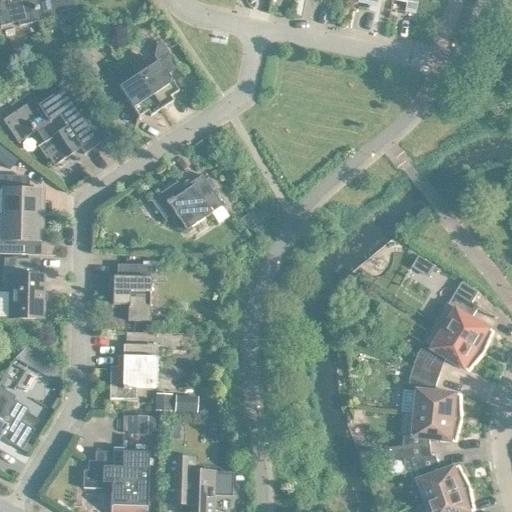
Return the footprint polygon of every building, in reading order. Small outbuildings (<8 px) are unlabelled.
[(42,15),(37,0),(0,0),(0,8),(3,21),(20,16),(21,20),(42,15)] [(37,0),(42,15),(62,10),(61,6),(78,2),(77,0),(37,0)] [(408,0),(407,6),(418,8),(419,0),(408,0)] [(159,56),(141,68),(164,103),(176,95),(173,91),(182,85),(171,68),(181,62),(164,37),(159,40),(156,51),(159,56)] [(164,103),(141,68),(122,81),(118,76),(107,74),(102,78),(119,103),(130,95),(141,112),(150,106),(153,111),(164,103)] [(5,114),(21,138),(40,125),(46,136),(40,140),(49,154),(51,152),(56,160),(82,143),(86,149),(112,132),(75,77),(42,99),(38,93),(5,114)] [(1,138),(0,138),(0,153),(12,164),(20,154),(1,138)] [(0,183),(6,183),(5,209),(45,210),(46,184),(24,184),(24,170),(0,169),(0,183)] [(154,195),(167,214),(177,207),(188,225),(224,201),(225,202),(226,202),(204,169),(184,183),(179,175),(178,175),(179,177),(152,195),(152,196),(154,195)] [(5,209),(0,208),(0,248),(22,249),(22,236),(44,236),(45,210),(5,209)] [(11,312),(46,313),(47,269),(18,269),(19,253),(7,252),(6,284),(8,287),(12,287),(11,312)] [(115,299),(131,299),(130,315),(152,316),(154,260),(120,259),(119,271),(116,271),(115,299)] [(437,317),(488,348),(497,326),(475,313),(482,301),(475,297),(481,287),(465,277),(459,287),(452,299),(449,297),(437,317)] [(417,360),(443,369),(448,356),(450,352),(472,366),(488,348),(437,317),(425,337),(427,339),(422,348),(417,360)] [(112,393),(138,394),(139,382),(159,382),(160,340),(126,339),(125,362),(113,361),(112,393)] [(422,386),(419,408),(466,413),(465,389),(438,387),(439,382),(443,369),(417,360),(413,373),(412,385),(422,386)] [(0,380),(0,435),(3,431),(24,444),(37,424),(23,416),(31,403),(16,394),(18,391),(0,380)] [(158,388),(158,405),(174,405),(174,389),(158,388)] [(178,391),(177,407),(200,408),(201,392),(178,391)] [(59,393),(53,402),(58,405),(64,396),(59,393)] [(406,441),(407,455),(435,451),(433,438),(433,433),(460,436),(466,413),(419,408),(417,430),(407,429),(406,441)] [(129,411),(129,429),(150,429),(150,411),(129,411)] [(181,414),(168,413),(168,432),(181,433),(181,414)] [(113,506),(149,507),(151,447),(97,446),(97,455),(90,455),(90,465),(85,465),(85,482),(105,483),(105,477),(114,477),(113,506)] [(429,497),(474,481),(462,460),(444,467),(439,451),(435,452),(435,451),(407,455),(409,468),(413,479),(422,476),(429,497)] [(168,498),(183,499),(183,508),(215,510),(216,489),(233,489),(234,469),(217,468),(217,466),(196,465),(197,453),(170,452),(168,498)] [(429,497),(434,511),(457,511),(478,505),(474,481),(429,497)]
